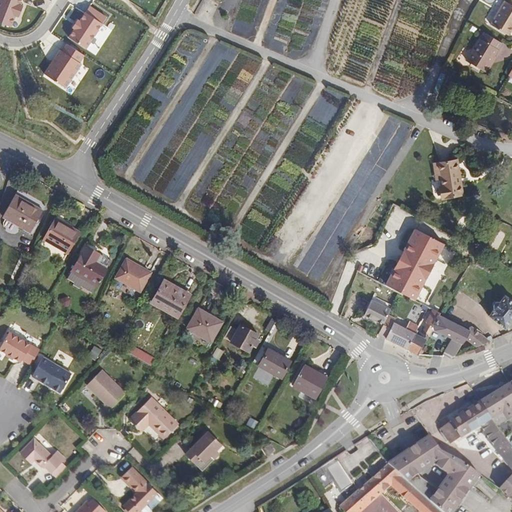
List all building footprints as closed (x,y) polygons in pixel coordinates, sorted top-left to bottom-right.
[(22,0),(0,0),(0,20),(13,26),(17,16),(19,17),(23,5),(21,5),(22,0)] [(511,2),(511,1),(495,24),(511,35),(511,2)] [(106,17),(90,6),(81,21),(79,20),(74,27),(76,28),(71,36),(87,46),(106,17)] [(501,56),(509,44),(491,33),(473,61),(493,74),(499,64),(497,62),(499,59),(501,56)] [(64,50),(61,48),(45,73),(67,87),(82,63),(81,62),(86,54),(69,43),(64,50)] [(468,196),(462,161),(438,165),(439,174),(445,173),(449,198),(468,196)] [(27,231),(31,223),(38,211),(10,196),(4,208),(0,215),(0,216),(8,221),(27,231)] [(63,256),(69,245),(74,236),(68,233),(51,223),(40,242),(42,243),(61,254),(63,256)] [(409,298),(437,245),(438,243),(410,227),(381,284),(394,290),(409,298)] [(96,289),(105,272),(95,266),(100,258),(85,250),(71,275),(96,289)] [(492,275),(498,262),(493,260),(477,250),(470,262),(492,275)] [(139,294),(148,276),(125,263),(115,281),(139,294)] [(176,321),(188,299),(162,285),(150,307),(176,321)] [(511,319),(511,300),(505,295),(500,301),(500,300),(496,302),(494,304),(494,309),(489,315),(505,328),(511,319)] [(385,314),(389,306),(370,297),(363,312),(382,321),(385,314)] [(430,327),(436,314),(438,312),(429,308),(421,322),(423,323),(430,327)] [(210,344),(220,325),(196,311),(186,330),(210,344)] [(413,330),(418,321),(410,318),(407,324),(385,314),(382,321),(376,333),(404,348),(413,330)] [(460,340),(465,330),(436,314),(430,327),(429,327),(447,338),(440,351),(446,355),(448,355),(453,353),(460,340)] [(425,336),(429,327),(430,327),(423,323),(418,332),(425,336)] [(486,340),(481,334),(472,327),(468,324),(466,327),(465,330),(460,340),(464,342),(465,341),(471,345),(471,346),(480,343),(486,340)] [(252,347),(257,336),(240,327),(231,344),(248,354),(252,347)] [(31,363),(40,348),(8,330),(0,346),(0,348),(10,354),(21,360),(22,358),(31,363)] [(416,354),(425,336),(418,332),(413,330),(404,348),(413,354),(416,354)] [(255,349),(261,338),(257,336),(252,347),(255,349)] [(97,358),(101,349),(94,346),(90,354),(97,358)] [(280,379),(289,362),(266,350),(257,367),(280,379)] [(71,370),(42,355),(32,374),(52,384),(62,390),(64,384),(69,376),(71,370)] [(313,397),(323,377),(313,372),(299,364),(289,384),(313,397)] [(124,393),(100,370),(85,386),(93,395),(102,404),(100,406),(107,411),(124,393)] [(69,376),(64,384),(70,387),(74,379),(69,376)] [(511,388),(484,405),(485,406),(511,440),(511,388)] [(176,424),(150,397),(127,420),(137,430),(145,422),(161,438),(176,424)] [(219,412),(222,405),(214,400),(211,407),(219,412)] [(473,432),(483,427),(505,459),(511,454),(511,440),(485,406),(484,405),(456,423),(445,430),(454,444),(473,432)] [(215,450),(221,445),(208,432),(184,453),(200,471),(212,460),(208,456),(215,450)] [(482,474),(466,461),(457,458),(450,455),(442,452),(433,438),(423,445),(437,464),(438,467),(452,477),(462,485),(466,483),(475,490),(484,476),(482,474)] [(51,456),(34,439),(20,455),(31,465),(32,463),(34,461),(41,468),(44,465),(51,472),(65,458),(57,450),(51,456)] [(273,450),(269,442),(262,446),(266,453),(273,450)] [(437,464),(423,445),(408,455),(424,477),(438,467),(437,464)] [(212,460),(218,454),(215,450),(208,456),(212,460)] [(424,477),(408,455),(393,466),(413,484),(424,477)] [(368,511),(385,498),(395,489),(420,511),(442,511),(432,503),(413,484),(393,466),(358,496),(352,501),(351,502),(359,511),(368,511)] [(135,511),(139,508),(155,493),(156,492),(131,468),(121,478),(131,489),(134,489),(136,491),(123,504),(130,511),(135,511)] [(432,503),(441,490),(424,477),(413,484),(432,503)] [(472,495),(475,490),(466,483),(462,485),(452,477),(441,490),(463,507),(472,495)] [(459,511),(463,507),(441,490),(432,503),(442,511),(459,511)] [(151,511),(151,510),(148,507),(159,497),(155,493),(139,508),(143,511),(151,511)] [(99,511),(86,501),(76,511),(99,511)] [(359,511),(351,502),(343,508),(346,511),(359,511)]
